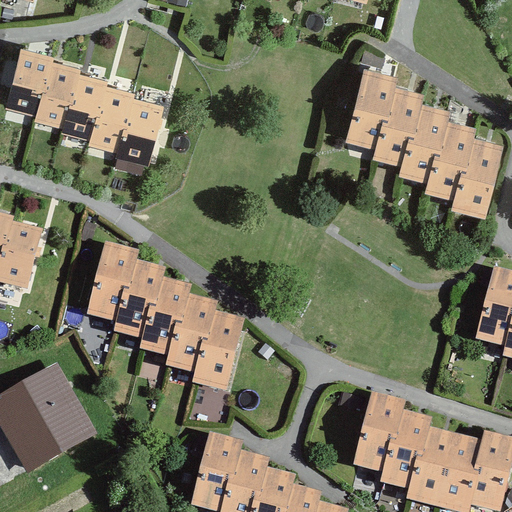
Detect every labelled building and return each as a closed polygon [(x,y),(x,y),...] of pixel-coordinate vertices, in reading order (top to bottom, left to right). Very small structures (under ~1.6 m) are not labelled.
[(368,9),(370,0),(334,0),(335,0),(368,9)] [(49,96),(53,97),(61,67),(62,61),(28,52),(13,110),(44,118),(49,96)] [(41,126),(71,134),(78,108),(81,109),(89,79),(90,74),(61,67),(53,97),(49,96),(44,118),(41,126)] [(349,143),(379,150),(386,124),(392,125),(401,88),(403,78),(367,69),(349,143)] [(70,138),(97,145),(104,121),(108,122),(116,91),(117,87),(89,79),(81,109),(78,108),(71,134),(70,138)] [(377,159),(405,166),(412,139),(419,141),(428,106),(430,96),(401,88),(392,125),(386,124),(379,150),(377,159)] [(96,151),(124,158),(131,133),(135,134),(143,103),(144,99),(116,91),(108,122),(104,121),(97,145),(96,151)] [(156,171),(172,111),(143,103),(135,134),(131,133),(124,158),(123,163),(156,171)] [(402,177),(431,184),(438,154),(445,156),(453,122),(455,113),(428,106),(419,141),(412,139),(405,166),(402,177)] [(428,194),(456,200),(463,173),(470,175),(478,139),(481,129),(453,122),(445,156),(438,154),(431,184),(428,194)] [(489,219),(506,146),(478,139),(470,175),(463,173),(456,200),(454,211),(489,219)] [(0,288),(1,289),(7,264),(12,265),(20,234),(21,230),(0,224),(0,288)] [(0,293),(33,302),(49,242),(20,234),(12,265),(7,264),(1,289),(0,292),(0,293)] [(92,327),(123,335),(130,308),(136,310),(145,273),(147,263),(110,254),(92,327)] [(121,344),(149,351),(156,323),(163,325),(172,291),(174,280),(145,273),(136,310),(130,308),(123,335),(121,344)] [(478,351),(509,358),(511,345),(511,280),(496,277),(478,351)] [(146,362),(175,368),(182,339),(188,340),(197,306),(199,298),(172,291),(163,325),(156,323),(149,351),(146,362)] [(172,378),(200,385),(207,358),(214,359),(222,324),(225,313),(197,306),(188,340),(182,339),(175,368),(172,378)] [(232,404),(250,331),(222,324),(214,359),(207,358),(200,385),(198,395),(232,404)] [(55,365),(0,395),(0,424),(27,472),(95,434),(55,365)] [(357,477),(388,484),(395,458),(400,459),(410,422),(412,412),(376,403),(357,477)] [(386,493),(414,500),(421,473),(428,475),(437,440),(439,430),(410,422),(400,459),(395,458),(388,484),(386,493)] [(411,511),(414,511),(443,511),(460,446),(437,440),(428,475),(421,473),(414,500),(411,511)] [(194,511),(226,511),(230,498),(236,500),(245,463),(247,453),(211,444),(194,511)] [(483,488),(477,511),(508,511),(511,498),(511,450),(490,445),(488,453),(479,487),(483,488)] [(443,511),(477,511),(483,488),(479,487),(488,453),(460,446),(443,511)] [(264,511),(272,481),(275,470),(245,463),(236,500),(230,498),(226,511),(264,511)] [(293,511),(297,497),(299,488),(272,481),(264,511),(293,511)] [(323,511),(325,504),(297,497),(293,511),(323,511)]
